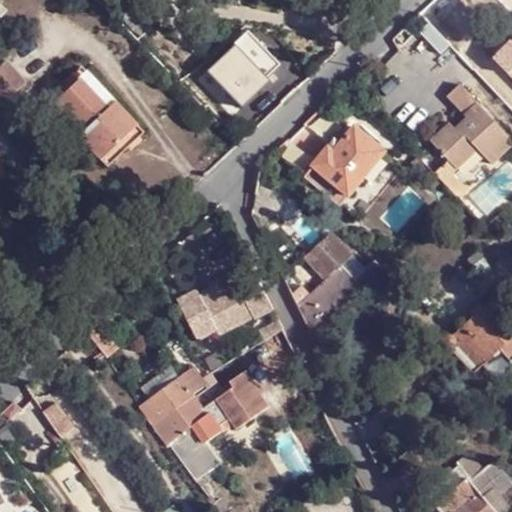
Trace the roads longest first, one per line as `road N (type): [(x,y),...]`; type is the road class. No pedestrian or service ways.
road 1 (residential): [(391,511),(225,179)]
road 2 (residential): [(225,179),(415,0)]
road 3 (residential): [(65,332),(225,179)]
road 4 (residential): [(65,332),(191,511)]
